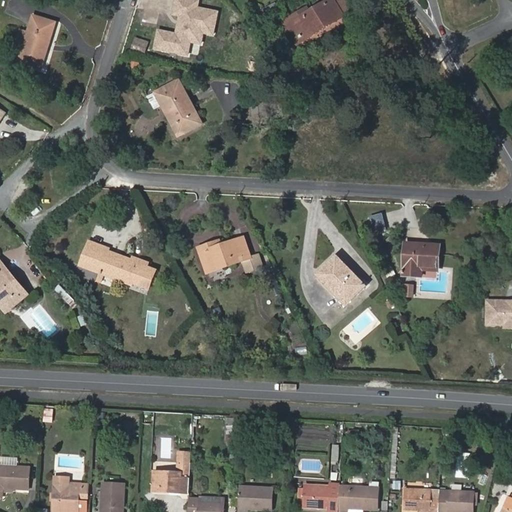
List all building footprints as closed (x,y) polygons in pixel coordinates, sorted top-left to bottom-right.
[(201,0),(199,0),(175,0),(173,14),(180,16),(177,32),(159,28),(154,49),(188,57),(191,44),(203,47),(205,35),(214,37),(220,13),(199,8),(201,0)] [(298,45),(344,17),(333,0),(331,0),(314,10),(312,7),(285,23),(298,45)] [(20,63),(43,70),(56,23),(34,16),(29,33),(25,47),(20,63)] [(22,30),(17,45),(25,47),(29,33),(22,30)] [(195,108),(195,107),(188,94),(180,80),(157,93),(179,135),(203,123),(195,108)] [(195,108),(218,95),(211,82),(188,94),(195,107),(195,108)] [(376,234),(385,232),(381,217),(372,219),(376,234)] [(259,255),(252,257),(245,238),(221,247),(220,241),(200,248),(209,272),(244,261),(248,271),(263,266),(259,255)] [(155,269),(148,267),(149,262),(133,257),(132,260),(109,252),(110,250),(89,243),(81,267),(132,284),(133,282),(149,288),(155,269)] [(405,245),(404,275),(418,276),(418,266),(438,266),(439,247),(405,245)] [(351,300),(366,286),(338,258),(319,275),(336,293),(340,289),(351,300)] [(12,307),(0,291),(0,262),(1,261),(0,259),(0,302),(7,312),(12,307)] [(0,291),(12,307),(29,293),(1,261),(0,262),(0,291)] [(423,270),(438,271),(438,266),(418,266),(418,276),(423,276),(423,270)] [(403,296),(413,296),(413,286),(403,285),(403,296)] [(68,303),(72,299),(60,286),(56,290),(68,303)] [(347,304),(351,300),(340,289),(336,293),(347,304)] [(506,302),(488,302),(487,325),(505,325),(505,321),(511,320),(511,305),(506,305),(506,302)] [(44,421),(53,421),(53,409),(44,409),(44,421)] [(225,439),(240,440),(240,419),(228,419),(228,424),(225,424),(225,439)] [(179,452),(179,462),(191,462),(192,452),(179,452)] [(17,456),(0,455),(0,466),(17,467),(17,456)] [(171,492),(190,494),(191,462),(179,462),(177,462),(177,472),(154,471),(153,488),(172,488),(171,492)] [(0,487),(14,489),(29,490),(30,467),(17,467),(0,466),(0,487)] [(78,511),(79,503),(88,504),(89,484),(82,484),(82,487),(68,487),(68,483),(68,477),(55,477),(52,511),(78,511)] [(101,511),(124,511),(125,484),(103,483),(101,511)] [(339,511),(340,486),(341,483),(331,483),(331,485),(305,484),(305,489),(305,500),(304,508),(330,508),(329,511),(339,511)] [(349,511),(349,509),(379,510),(379,493),(380,493),(380,487),(340,486),(339,511),(349,511)] [(439,511),(440,500),(432,499),(432,490),(404,489),(403,509),(418,510),(430,511),(439,511)] [(474,511),(476,492),(440,491),(440,500),(439,511),(474,511)] [(273,511),(274,494),(240,493),(238,511),(273,511)] [(378,511),(389,511),(390,493),(380,493),(379,493),(379,510),(378,511)] [(188,511),(224,511),(225,498),(198,497),(198,499),(189,499),(188,511)] [(511,511),(511,497),(510,497),(502,511),(511,511)]
